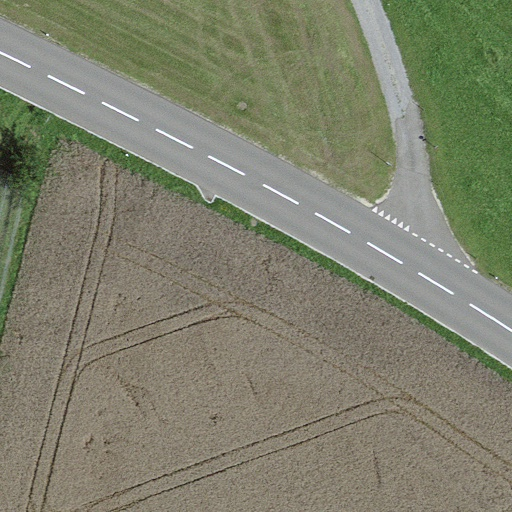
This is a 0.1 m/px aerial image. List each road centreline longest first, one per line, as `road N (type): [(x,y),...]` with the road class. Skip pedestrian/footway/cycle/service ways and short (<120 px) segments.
road 1 (tertiary): [(511,328),(151,127),(0,55)]
road 2 (track): [(394,257),(417,199),(410,129),(365,0)]
